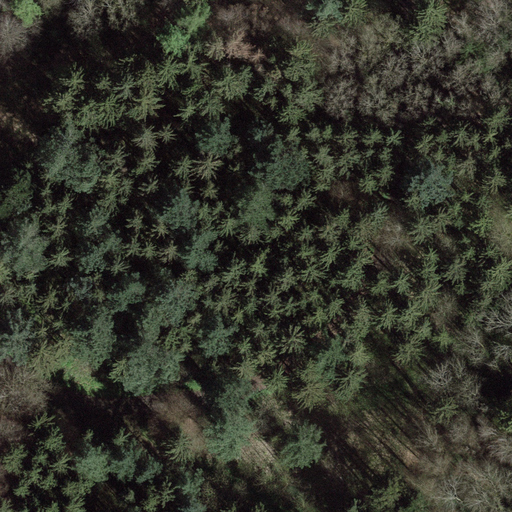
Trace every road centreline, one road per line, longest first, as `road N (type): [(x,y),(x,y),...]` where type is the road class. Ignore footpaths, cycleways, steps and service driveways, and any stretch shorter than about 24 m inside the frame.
road 1 (track): [(404,0),(405,136),(392,210),(354,311),(316,350),(274,376),(158,402),(73,398),(0,357)]
road 2 (track): [(73,398),(257,511)]
